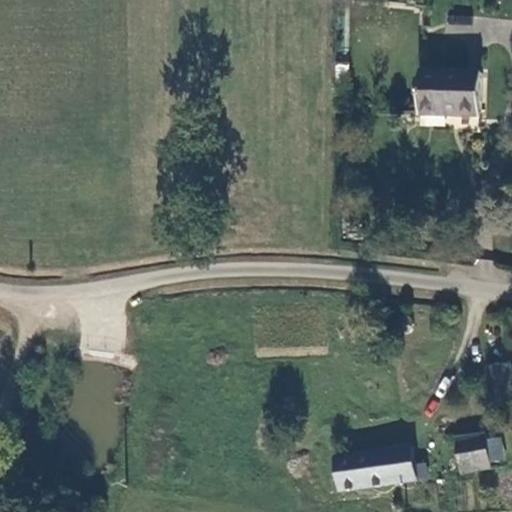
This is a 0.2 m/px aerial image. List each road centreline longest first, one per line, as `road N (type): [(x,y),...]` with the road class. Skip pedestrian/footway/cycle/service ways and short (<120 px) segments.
road 1 (unclassified): [(0,295),(30,303),(216,263),(511,286)]
road 2 (track): [(30,303),(0,423)]
